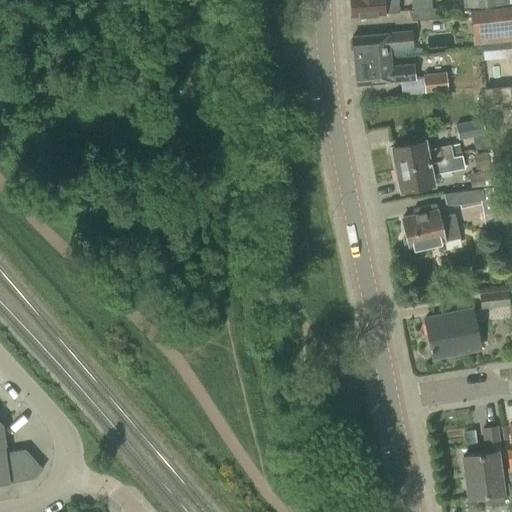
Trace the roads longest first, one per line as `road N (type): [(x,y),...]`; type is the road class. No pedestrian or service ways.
road 1 (unclassified): [(390,405),(332,103),(324,0)]
road 2 (residential): [(67,473),(61,426),(0,359)]
road 3 (residential): [(390,405),(511,386)]
